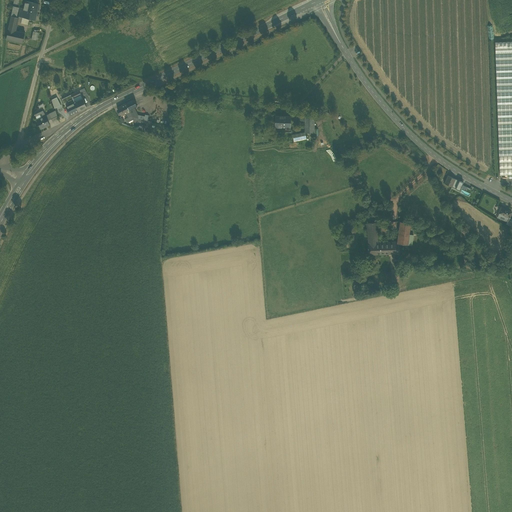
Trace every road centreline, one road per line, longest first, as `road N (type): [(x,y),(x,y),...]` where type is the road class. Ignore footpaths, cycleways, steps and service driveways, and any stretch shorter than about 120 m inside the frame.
road 1 (secondary): [(318,1),(94,110),(23,179)]
road 2 (tertiary): [(318,1),(400,125),(511,201)]
road 3 (residential): [(18,145),(55,0)]
